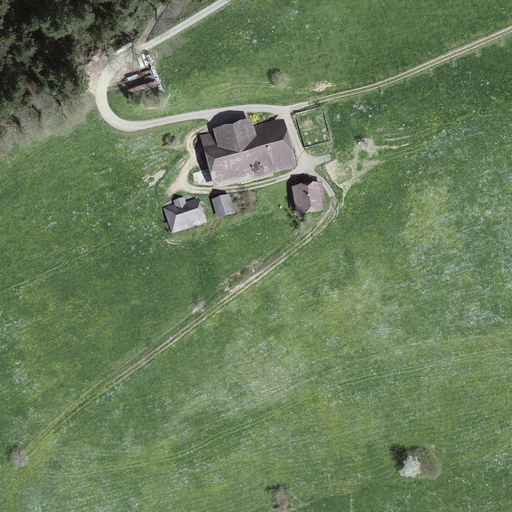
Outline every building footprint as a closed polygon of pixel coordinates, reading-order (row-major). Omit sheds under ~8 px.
[(152,69),(127,79),(134,98),(159,88),(152,69)] [(202,136),(215,183),(288,164),(279,129),(253,136),(250,123),(202,136)] [(298,189),(301,212),(321,209),(319,189),(321,189),(321,186),(298,189)] [(235,210),(228,195),(217,200),(224,215),(235,210)] [(185,207),(183,201),(176,203),(178,210),(169,213),(176,233),(202,224),(195,204),(185,207)]
